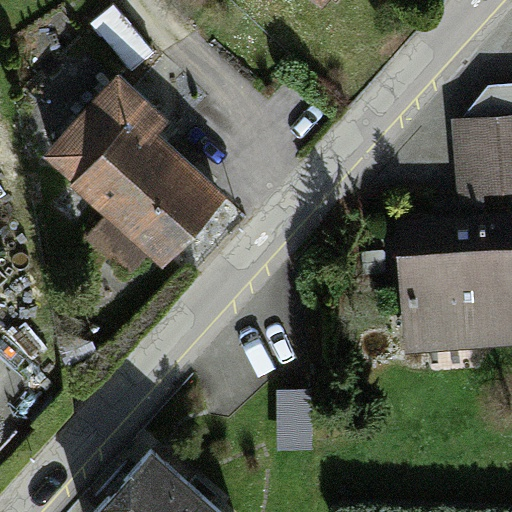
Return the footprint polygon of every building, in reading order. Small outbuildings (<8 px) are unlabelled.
[(86,61),(50,27),(27,52),(62,86),(86,61)] [(122,86),(50,162),(169,275),(226,215),(157,150),(172,133),(122,86)] [(511,122),(453,127),(459,193),(511,189),(511,122)] [(511,223),(400,226),(403,350),(511,348),(511,223)] [(207,511),(154,465),(112,511),(207,511)]
